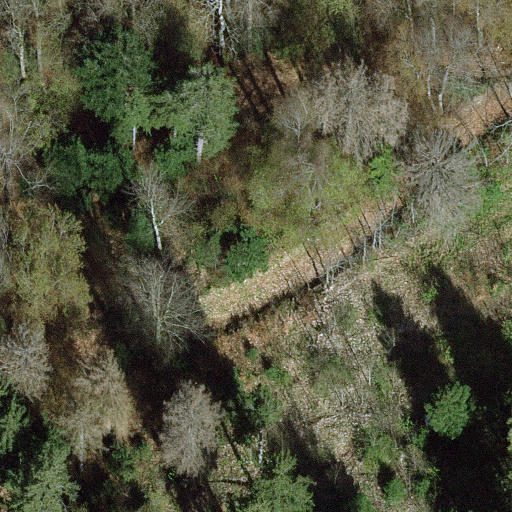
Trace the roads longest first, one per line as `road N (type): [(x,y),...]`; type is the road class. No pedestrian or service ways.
road 1 (track): [(511,86),(298,266),(190,318),(0,381)]
road 2 (track): [(0,115),(511,60)]
